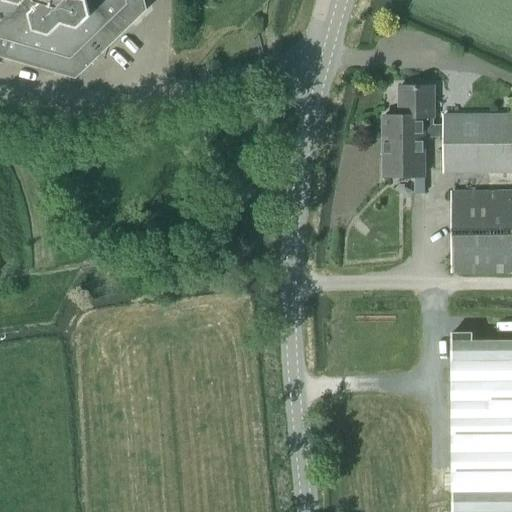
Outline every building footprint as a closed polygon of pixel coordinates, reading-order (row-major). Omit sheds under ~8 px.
[(0,0),(0,51),(4,52),(2,57),(58,73),(59,68),(76,73),(89,61),(92,64),(134,24),(125,15),(128,0),(0,0)] [(408,126),(426,126),(436,126),(436,125),(435,87),(401,87),(402,117),(385,117),(385,144),(396,144),(396,142),(404,142),(404,137),(408,137),(408,126)] [(446,126),(446,137),(446,172),(511,171),(511,115),(445,116),(446,125),(446,126)] [(446,137),(446,126),(446,125),(436,125),(436,126),(426,126),(408,126),(408,137),(404,137),(404,142),(396,142),(396,144),(385,144),(385,176),(425,176),(425,137),(446,137)] [(455,272),(511,271),(511,191),(454,192),(455,272)] [(511,511),(511,341),(472,341),(472,333),(453,333),(453,511),(511,511)]
